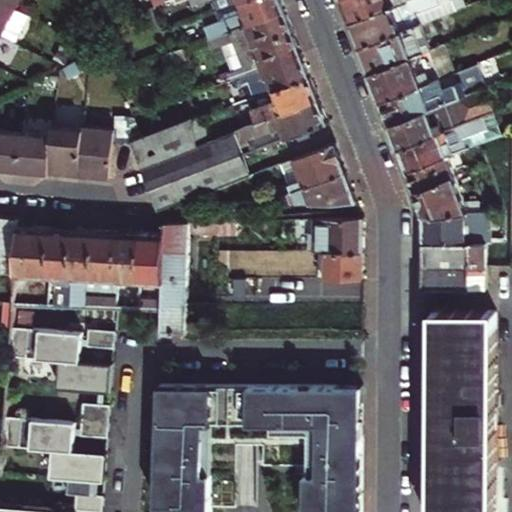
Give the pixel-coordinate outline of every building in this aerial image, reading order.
[(0,0),(0,165),(23,168),(34,169),(47,171),(58,172),(96,175),(108,177),(112,143),(114,130),(85,127),(85,130),(55,128),(54,131),(0,126),(0,62),(3,58),(0,56),(0,46),(9,28),(24,0),(0,0)] [(239,1),(242,0),(187,0),(191,9),(209,2),(213,11),(239,1)] [(215,28),(217,36),(285,10),(282,2),(281,0),(242,0),(239,1),(242,11),(223,18),(225,24),(215,28)] [(345,0),(350,12),(353,21),(410,0),(345,0)] [(456,11),(452,0),(410,0),(353,21),(359,36),(362,46),(403,31),(456,11)] [(235,53),(259,44),(293,31),(290,24),(285,10),(217,36),(220,41),(229,38),(235,53)] [(241,69),(243,76),(301,54),(299,47),(293,31),(259,44),(263,55),(244,62),(246,67),(241,69)] [(372,72),(412,57),(403,31),(362,46),(370,65),(372,72)] [(445,45),(412,57),(372,72),(380,91),(383,100),(440,79),(456,73),(445,45)] [(267,77),(272,91),(310,76),(307,69),(301,54),(243,76),(209,88),(213,99),(229,93),(228,90),(247,83),(249,88),(264,83),(263,78),(267,77)] [(310,76),(272,91),(266,93),(248,100),(257,122),(319,99),(316,92),(310,76)] [(392,123),(461,97),(456,85),(444,89),(440,79),(383,100),(389,115),(392,123)] [(485,88),(461,97),(392,123),(398,140),(401,147),(494,112),(485,88)] [(324,113),(319,99),(257,122),(236,130),(240,143),(282,127),(286,137),(327,122),(324,113)] [(494,112),(401,147),(407,164),(410,170),(447,156),(478,144),(502,136),(494,112)] [(133,140),(159,210),(208,192),(252,176),(248,165),(240,143),(236,130),(208,141),(197,145),(192,122),(191,117),(133,140)] [(197,145),(208,141),(202,118),(192,122),(197,145)] [(335,144),(295,159),(303,180),(291,184),(276,190),(279,197),(294,192),(346,172),(344,165),(335,144)] [(447,156),(410,170),(415,184),(417,189),(454,175),(447,156)] [(303,180),(295,159),(283,164),(291,184),(303,180)] [(346,172),(294,192),(298,201),(334,200),(356,199),(352,186),(346,172)] [(423,213),(472,214),(485,214),(485,205),(466,205),(454,175),(417,189),(422,202),(423,206),(423,213)] [(361,212),(356,199),(334,200),(334,213),(361,212)] [(239,203),(211,204),(212,217),(239,216),(239,203)] [(423,233),(423,242),(485,242),(486,242),(485,214),(472,214),(423,213),(423,233)] [(0,269),(19,271),(23,225),(23,216),(0,214),(0,269)] [(317,250),(322,250),(366,249),(366,240),(366,229),(366,220),(365,216),(317,218),(317,233),(317,250)] [(242,230),(242,220),(222,221),(221,230),(242,230)] [(192,229),(221,230),(222,221),(192,221),(167,222),(167,233),(165,281),(165,300),(165,304),(189,304),(192,229)] [(39,226),(23,225),(19,271),(20,273),(52,274),(54,227),(39,226)] [(64,227),(54,227),(52,274),(64,275),(64,297),(74,297),(75,276),(77,228),(64,227)] [(118,306),(120,278),(122,231),(109,230),(89,229),(77,228),(75,276),(74,297),(74,305),(118,306)] [(135,231),(122,231),(120,278),(131,279),(141,280),(144,232),(135,231)] [(144,232),(141,280),(165,281),(167,233),(155,233),(144,232)] [(485,242),(423,242),(423,256),(423,288),(436,288),(486,288),(485,242)] [(366,249),(322,250),(322,278),(366,278),(366,260),(366,249)] [(214,251),(200,251),(200,261),(215,261),(214,251)] [(131,279),(120,278),(118,306),(121,306),(140,306),(140,296),(130,295),(131,279)] [(18,291),(17,304),(42,304),(42,292),(18,291)] [(189,304),(165,304),(165,307),(164,325),(164,330),(189,330),(189,328),(207,328),(212,329),(213,330),(214,330),(214,321),(189,321),(189,304)] [(437,310),(432,310),(432,320),(432,409),(432,435),(431,511),(501,511),(504,310),(437,310)] [(87,326),(16,321),(13,353),(66,358),(85,359),(85,351),(86,344),(86,338),(87,326)] [(118,329),(91,327),(90,339),(90,344),(117,346),(118,329)] [(85,359),(66,358),(64,386),(102,389),(107,389),(114,390),(116,362),(85,359)] [(0,380),(0,431),(7,432),(9,414),(11,382),(0,380)] [(313,511),(363,511),(365,424),(365,384),(163,384),(162,414),(161,419),(159,505),(181,505),(181,511),(214,511),(214,506),(239,506),(241,444),(267,445),(266,465),(318,466),(318,475),(314,475),(313,511)] [(84,417),(112,419),(113,403),(106,403),(101,402),(86,401),(84,417)] [(56,447),(78,448),(78,440),(79,435),(79,430),(80,420),(9,414),(7,432),(6,447),(55,451),(56,447)] [(112,419),(84,417),(83,430),(83,435),(110,437),(112,419)] [(99,481),(107,482),(109,451),(78,448),(56,447),(55,451),(53,478),(94,481),(99,481)] [(93,496),(79,495),(78,508),(104,510),(105,497),(98,496),(93,496)]
